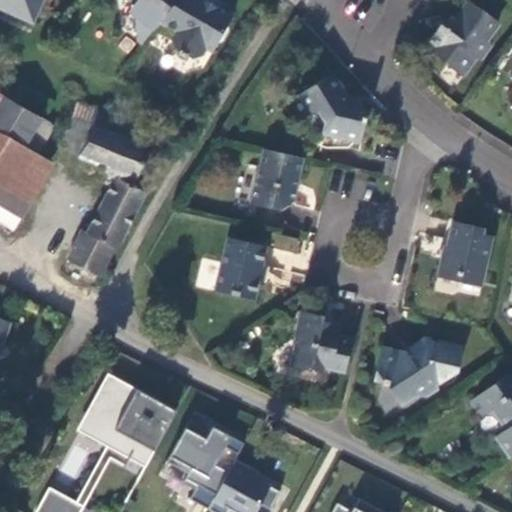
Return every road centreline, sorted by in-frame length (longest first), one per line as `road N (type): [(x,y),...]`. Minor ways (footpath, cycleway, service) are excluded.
road 1 (residential): [(0,253),(137,342),(479,511)]
road 2 (residential): [(404,213),(351,213),(338,225),(329,257),(333,272),(365,283),(388,271)]
road 3 (residential): [(316,0),(435,124)]
